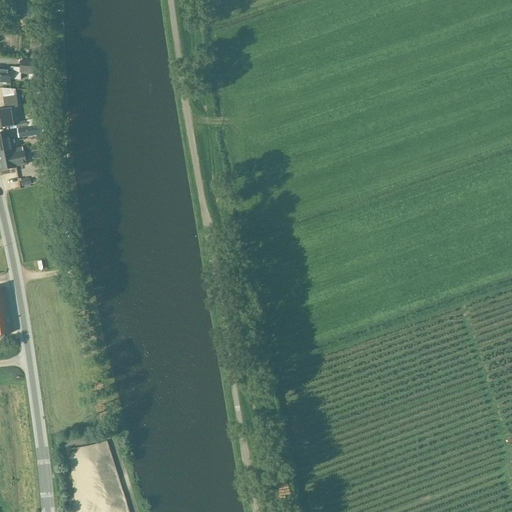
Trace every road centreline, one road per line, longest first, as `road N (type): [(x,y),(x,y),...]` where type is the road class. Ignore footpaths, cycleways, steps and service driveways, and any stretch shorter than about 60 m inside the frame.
road 1 (unclassified): [(254,511),(170,0)]
road 2 (secondary): [(47,511),(0,204)]
